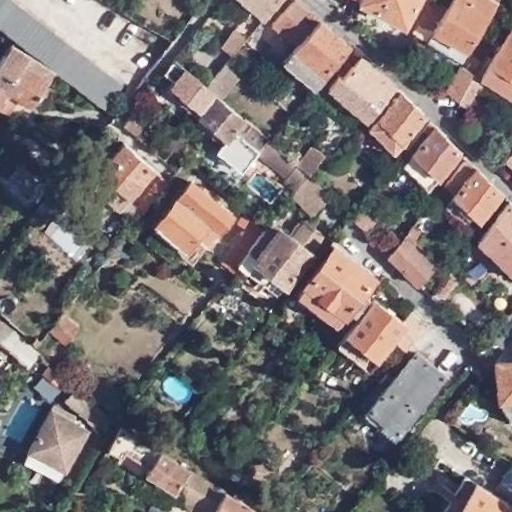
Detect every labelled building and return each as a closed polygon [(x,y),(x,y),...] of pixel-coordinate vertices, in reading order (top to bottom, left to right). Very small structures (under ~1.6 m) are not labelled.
[(18,0),(0,0),(0,23),(105,106),(123,82),(18,0)] [(244,0),(263,17),(278,0),(244,0)] [(281,59),(314,88),(349,45),(297,0),(292,0),(271,24),(295,44),(281,59)] [(416,0),(356,0),(402,26),(416,0)] [(447,0),(444,7),(433,0),(427,0),(410,33),(422,40),(429,29),(462,48),(485,7),(475,2),(476,0),(447,0)] [(502,28),(497,25),(473,69),(457,97),(470,107),(489,84),(511,96),(511,28),(505,24),(502,28)] [(219,44),(230,54),(245,37),(234,28),(219,44)] [(456,59),(462,48),(429,29),(422,40),(456,59)] [(53,69),(10,40),(0,57),(0,98),(0,99),(9,86),(34,101),(53,69)] [(395,87),(358,55),(340,77),(338,74),(325,91),(365,124),(372,116),(395,87)] [(173,80),(166,89),(226,140),(217,151),(242,172),(259,151),(288,176),(285,180),(295,189),(297,187),(302,182),(307,176),(280,153),(269,142),(251,125),(241,136),(234,131),(244,119),(174,59),(164,73),(173,80)] [(457,97),(473,69),(459,62),(454,64),(441,87),(457,97)] [(225,64),(206,84),(220,97),(239,76),(225,64)] [(423,115),(395,87),(372,116),(378,121),(377,123),(400,142),(423,115)] [(124,123),(135,133),(146,121),(134,110),(124,123)] [(458,150),(428,120),(420,131),(425,136),(399,167),(425,190),(458,150)] [(400,142),(377,123),(370,131),(393,151),(400,142)] [(370,132),(363,125),(351,141),(357,147),(370,132)] [(511,131),(508,129),(491,159),(499,166),(504,156),(511,142),(511,131)] [(152,165),(123,140),(89,179),(119,204),(152,165)] [(313,146),(297,165),(298,165),(309,175),(325,156),(313,146)] [(47,187),(56,176),(29,153),(18,165),(47,187)] [(498,189),(465,157),(446,180),(455,189),(442,205),(467,228),(498,189)] [(168,179),(161,173),(135,203),(134,202),(126,210),(135,218),(168,179)] [(307,176),(302,182),(297,187),(295,189),(289,195),(312,216),(330,197),(307,176)] [(232,211),(191,179),(154,226),(194,257),(209,241),(198,232),(209,218),(219,227),(232,211)] [(511,205),(508,201),(476,240),(511,274),(511,205)] [(372,220),(357,207),(350,216),(364,230),(372,220)] [(217,260),(227,268),(231,264),(256,231),(261,225),(243,209),(233,220),(242,228),(217,260)] [(260,233),(236,264),(278,297),(312,253),(311,252),(324,235),(305,219),(291,237),(278,226),(268,240),(260,233)] [(414,219),(385,252),(416,282),(431,266),(407,242),(419,229),(416,226),(419,224),(414,219)] [(460,255),(466,248),(463,244),(457,251),(460,255)] [(352,314),(367,295),(360,290),(371,276),(334,245),(293,294),(332,325),(345,308),(352,314)] [(451,268),(433,291),(443,299),(462,276),(451,268)] [(403,346),(417,329),(400,315),(397,319),(372,300),(335,346),(366,370),(393,338),(403,346)] [(82,326),(65,311),(51,328),(53,330),(61,338),(67,344),(82,326)] [(0,337),(28,361),(37,350),(0,317),(0,337)] [(49,353),(61,338),(53,330),(41,345),(49,353)] [(39,335),(33,341),(38,345),(42,339),(39,335)] [(391,442),(443,377),(413,350),(360,417),(391,442)] [(511,360),(491,364),(493,398),(507,398),(511,407),(511,408),(511,360)] [(66,402),(105,435),(114,421),(78,388),(66,402)] [(511,426),(511,408),(511,407),(507,398),(493,398),(498,414),(504,422),(511,426)] [(87,427),(52,406),(29,445),(31,447),(26,456),(57,474),(62,465),(64,466),(87,427)] [(121,426),(108,450),(120,458),(125,451),(150,468),(146,474),(175,492),(189,468),(121,426)] [(214,442),(203,458),(227,474),(239,459),(214,442)] [(511,464),(494,494),(511,505),(511,464)] [(175,492),(171,499),(191,511),(213,511),(226,491),(189,468),(175,492)] [(511,511),(511,509),(464,479),(442,511),(511,511)] [(213,511),(258,511),(226,491),(213,511)]
